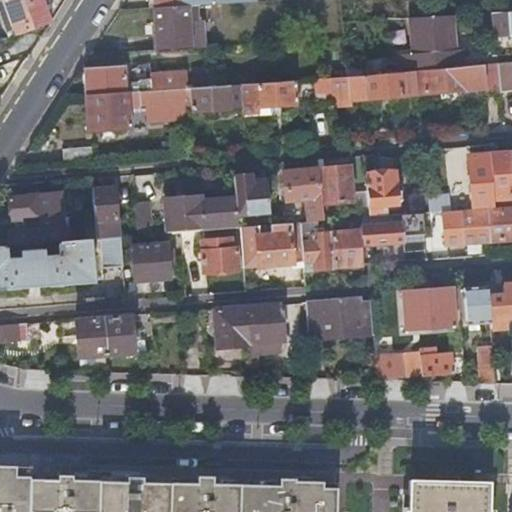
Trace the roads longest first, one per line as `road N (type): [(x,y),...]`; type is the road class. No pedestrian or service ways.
road 1 (residential): [(0,315),(368,287),(373,270),(511,259)]
road 2 (residential): [(511,412),(0,398)]
road 3 (residential): [(0,152),(97,0)]
